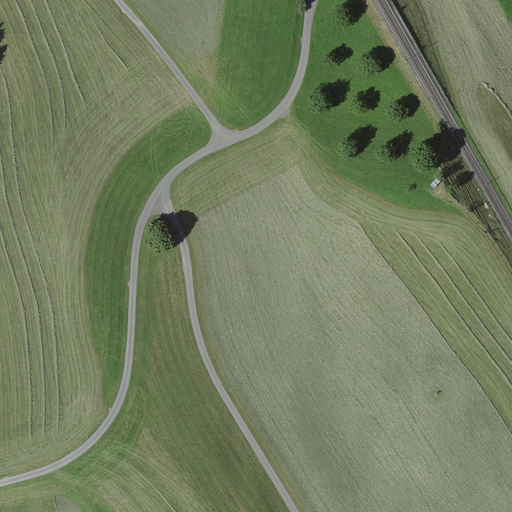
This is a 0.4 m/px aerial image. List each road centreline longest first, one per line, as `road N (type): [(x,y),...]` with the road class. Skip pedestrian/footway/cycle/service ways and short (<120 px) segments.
road 1 (unclassified): [(155,195),(137,240),(128,368),(112,415),(78,453),(0,484)]
road 2 (unclassified): [(155,195),(180,233),(207,361),(295,511)]
road 3 (unclassified): [(314,0),(302,70),(280,110),(191,159),(155,195)]
road 4 (track): [(228,141),(113,0)]
